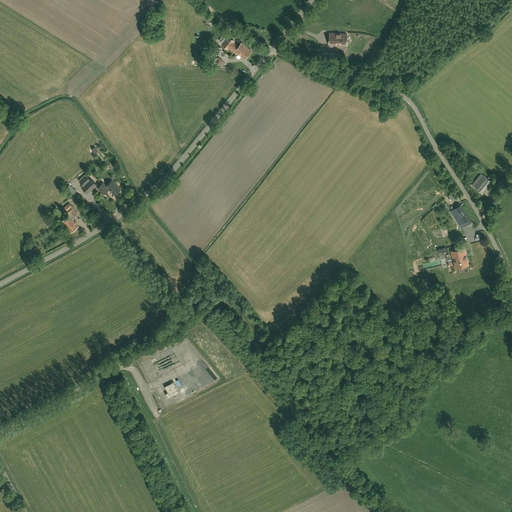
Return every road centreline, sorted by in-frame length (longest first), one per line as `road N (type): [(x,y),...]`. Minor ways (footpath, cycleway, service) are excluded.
road 1 (unclassified): [(511,293),(490,235),(412,101),(271,50)]
road 2 (unclassified): [(0,284),(134,203),(271,50)]
